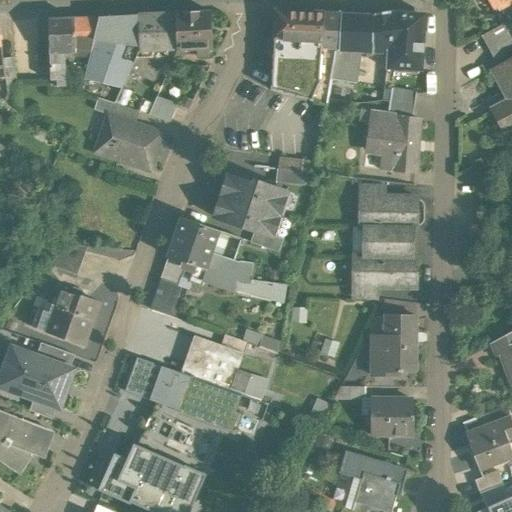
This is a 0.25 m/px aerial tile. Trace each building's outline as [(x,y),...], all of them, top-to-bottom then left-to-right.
[(511,0),(478,0),(480,3),(485,0),(486,0),(492,9),(498,6),(500,10),(511,2),(511,0)] [(323,14),(275,11),(274,39),(286,40),(286,47),(321,49),(323,14)] [(373,16),(341,15),(339,50),(360,51),(366,51),(372,52),(387,53),(388,53),(390,13),(390,12),(373,15),(373,16)] [(210,13),(176,14),(177,49),(177,50),(175,55),(184,55),(184,51),(197,51),(197,56),(207,56),(211,48),(210,13)] [(424,15),(390,13),(388,53),(387,53),(386,69),(421,71),(424,15)] [(176,14),(137,16),(138,52),(135,59),(152,58),(152,50),(177,49),(176,14)] [(341,15),(323,14),(321,49),(335,50),(339,50),(341,15)] [(137,16),(100,18),(90,57),(133,65),(135,59),(138,52),(137,16)] [(98,18),(74,19),(75,51),(74,51),(74,57),(89,58),(98,18)] [(74,19),(48,20),(49,46),(49,52),(64,51),(73,51),(74,51),(75,51),(74,19)] [(511,41),(504,25),(481,37),(498,69),(511,62),(511,41)] [(321,49),(286,47),(286,40),(274,39),(271,91),(311,102),(321,81),(320,76),(319,76),(320,70),(321,49)] [(49,46),(37,46),(37,68),(49,68),(49,52),(49,46)] [(335,50),(321,49),(320,70),(331,71),(335,50)] [(339,50),(335,50),(331,71),(330,80),(355,84),(360,51),(339,50)] [(64,51),(49,52),(49,68),(50,68),(64,68),(64,51)] [(133,65),(90,57),(81,93),(98,99),(115,104),(133,65)] [(13,58),(3,59),(7,97),(18,96),(13,58)] [(511,62),(498,69),(494,72),(505,93),(510,102),(494,111),(493,112),(504,133),(511,128),(511,62)] [(64,68),(50,68),(50,81),(65,80),(64,68)] [(65,80),(50,81),(50,93),(65,92),(65,80)] [(416,93),(391,89),(389,102),(414,106),(416,93)] [(505,93),(489,101),(494,111),(510,102),(505,93)] [(177,104),(157,97),(148,115),(170,123),(177,104)] [(115,104),(98,99),(95,110),(109,115),(136,124),(140,112),(115,104)] [(414,106),(389,102),(387,115),(399,117),(412,119),(414,106)] [(387,115),(370,113),(367,139),(383,142),(379,170),(393,172),(399,117),(387,115)] [(136,124),(109,115),(96,152),(149,170),(162,133),(136,124)] [(412,119),(399,117),(393,172),(416,174),(420,120),(412,119)] [(315,162),(279,158),(277,169),(313,174),(315,162)] [(307,175),(277,171),(276,182),(305,186),(307,175)] [(258,188),(229,178),(222,197),(277,216),(285,193),(260,184),(258,188)] [(277,216),(222,197),(215,217),(255,231),(270,236),(277,216)] [(417,198),(361,197),(360,228),(364,228),(412,228),(412,229),(416,229),(417,198)] [(219,232),(181,219),(181,221),(180,221),(176,234),(168,257),(188,264),(194,266),(206,270),(212,254),(219,232)] [(412,228),(364,228),(364,257),(412,258),(412,257),(412,229),(412,228)] [(270,236),(255,231),(251,242),(278,251),(282,240),(270,236)] [(88,247),(64,245),(48,265),(77,276),(88,247)] [(239,263),(212,254),(206,270),(194,266),(189,281),(202,286),(203,282),(236,292),(238,280),(251,282),(254,264),(240,262),(239,263)] [(188,264),(168,257),(161,279),(180,286),(188,264)] [(412,258),(364,257),(354,257),(354,288),(415,289),(416,257),(412,257),(412,258)] [(274,285),(251,282),(249,296),(270,301),(274,285)] [(99,303),(63,290),(57,306),(51,304),(49,312),(38,308),(32,327),(83,346),(99,303)] [(314,304),(301,303),(299,317),(313,318),(314,304)] [(416,314),(388,314),(387,334),(373,334),(372,375),(399,376),(399,370),(415,371),(416,314)] [(511,332),(491,344),(496,358),(499,357),(511,391),(511,332)] [(248,342),(225,334),(221,346),(244,354),(248,342)] [(221,346),(193,336),(181,373),(242,395),(243,395),(249,377),(248,378),(237,374),(244,354),(221,346)] [(345,340),(334,336),(330,347),(341,351),(345,340)] [(74,356),(41,343),(36,356),(70,369),(74,356)] [(36,356),(14,349),(0,387),(16,393),(33,400),(56,408),(60,409),(74,370),(70,369),(36,356)] [(181,373),(137,358),(125,392),(213,423),(214,423),(229,429),(235,413),(242,395),(181,373)] [(365,387),(340,387),(335,399),(366,398),(365,387)] [(240,412),(258,419),(264,401),(246,395),(240,412)] [(412,400),(372,399),(371,432),(388,432),(388,436),(413,437),(414,415),(412,415),(412,400)] [(56,408),(33,400),(29,411),(52,420),(56,408)] [(476,418),(478,426),(510,415),(507,407),(476,418)] [(54,433),(0,412),(0,460),(20,474),(34,452),(35,453),(38,447),(47,451),(54,433)] [(511,421),(511,418),(501,421),(508,440),(511,438),(511,421)] [(501,421),(466,435),(479,470),(511,457),(511,451),(508,440),(501,421)] [(114,454),(98,490),(130,505),(131,503),(151,511),(189,511),(207,475),(184,465),(184,467),(134,445),(127,460),(114,454)] [(407,470),(346,452),(340,473),(354,477),(345,507),(352,511),(355,503),(384,511),(391,511),(399,485),(402,486),(407,470)] [(498,472),(474,481),(479,493),(503,484),(498,472)] [(503,484),(479,493),(486,509),(509,498),(503,484)] [(511,511),(511,497),(509,498),(486,509),(478,511),(511,511)] [(384,511),(355,503),(352,511),(354,511),(384,511)]
